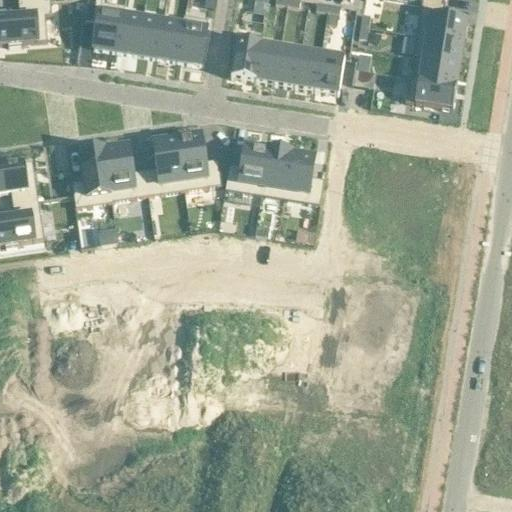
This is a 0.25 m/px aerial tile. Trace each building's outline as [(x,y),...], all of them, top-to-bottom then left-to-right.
[(17,0),(18,8),(51,6),(51,5),(44,6),(43,0),(17,0)] [(420,0),(420,5),(445,9),(445,8),(443,8),(444,0),(460,0),(469,1),(469,0),(420,0)] [(89,1),(85,26),(97,28),(93,54),(117,58),(124,11),(103,8),(103,3),(89,1)] [(277,1),(275,9),(287,11),(288,3),(277,1)] [(288,3),(287,11),(299,13),(300,5),(288,3)] [(420,18),(416,41),(464,48),(467,25),(443,21),(445,9),(420,5),(419,6),(421,6),(420,18)] [(19,21),(0,22),(0,49),(7,49),(8,52),(23,51),(23,48),(47,46),(45,21),(52,20),(51,6),(18,8),(19,21)] [(317,8),(316,16),(328,18),(329,10),(317,8)] [(329,10),(328,18),(329,18),(338,19),(340,20),(341,12),(329,10)] [(124,11),(117,58),(137,61),(143,24),(124,21),(125,11),(124,11)] [(329,18),(327,27),(337,29),(338,19),(329,18)] [(362,20),(360,32),(368,33),(370,21),(362,20)] [(163,27),(157,64),(177,67),(185,21),(184,21),(182,30),(163,27)] [(185,21),(177,67),(201,71),(208,25),(185,21)] [(143,24),(137,61),(157,64),(163,27),(143,24)] [(360,32),(359,44),(366,45),(368,33),(360,32)] [(238,38),(231,83),(254,87),(262,41),(238,38)] [(262,41),(254,87),(275,90),(281,52),(262,49),(263,42),(262,41)] [(416,41),(412,62),(460,70),(464,48),(416,41)] [(281,52),(275,90),(295,93),(301,55),(281,52)] [(301,55),(295,93),(315,97),(321,58),(301,55)] [(321,58),(315,97),(338,100),(345,62),(321,58)] [(359,60),(358,68),(369,69),(371,62),(359,60)] [(409,83),(457,91),(460,70),(412,62),(412,63),(415,64),(412,79),(411,83),(409,83)] [(358,68),(356,76),(368,77),(369,69),(358,68)] [(409,83),(405,107),(453,115),(457,91),(409,83)] [(201,141),(177,144),(185,196),(221,191),(218,165),(205,167),(201,141)] [(157,174),(145,176),(148,201),(185,196),(177,144),(173,145),(172,142),(158,145),(158,147),(153,148),(157,174)] [(105,154),(104,154),(112,208),(113,208),(113,207),(148,201),(145,176),(132,178),(128,152),(105,155),(105,154)] [(229,170),(225,195),(261,201),(269,155),(268,155),(245,152),(242,172),(229,170)] [(84,186),(72,188),(75,213),(84,212),(112,208),(104,154),(80,157),(84,186)] [(269,155),(261,201),(284,205),(291,159),(292,159),(292,158),(268,154),(268,155),(269,155)] [(291,159),(284,205),(320,211),(324,185),(311,183),(315,163),(292,159),(291,159)] [(0,199),(11,197),(12,209),(38,206),(36,194),(32,167),(8,171),(7,168),(0,168),(0,199)] [(381,190),(379,204),(404,208),(406,196),(435,201),(439,175),(394,168),(390,192),(381,190)] [(379,204),(376,218),(386,220),(382,243),(425,250),(429,225),(402,221),(404,208),(379,204)] [(14,221),(0,223),(0,250),(5,250),(5,253),(20,250),(19,248),(44,244),(38,206),(12,209),(14,221)] [(257,231),(255,240),(268,243),(270,233),(257,231)] [(369,264),(367,278),(392,282),(394,270),(421,274),(425,250),(382,243),(378,266),(369,264)] [(367,278),(364,292),(379,294),(375,315),(412,321),(416,299),(390,295),(392,282),(367,278)] [(375,315),(372,337),(410,343),(410,342),(409,341),(412,321),(375,315)] [(323,316),(321,328),(331,330),(333,317),(323,316)] [(321,328),(319,341),(329,343),(331,330),(321,328)] [(372,337),(368,358),(407,364),(410,343),(372,337)] [(318,350),(316,363),(326,364),(328,351),(318,350)] [(368,358),(365,380),(402,386),(405,365),(406,365),(407,364),(368,358)] [(511,447),(509,447),(502,487),(511,489),(511,447)]
